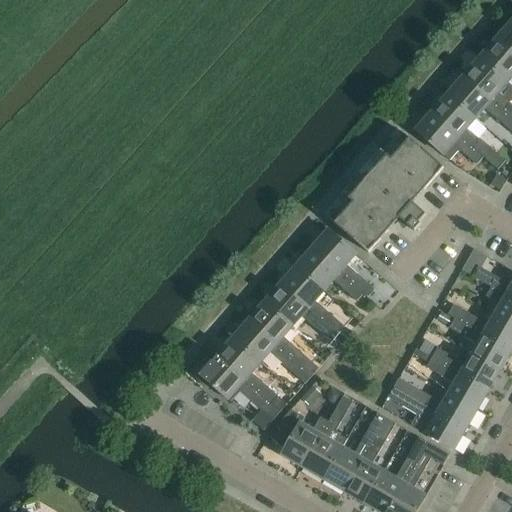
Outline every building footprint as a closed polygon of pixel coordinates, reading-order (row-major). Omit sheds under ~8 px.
[(506,30),(497,41),(511,54),(511,29),(509,32),(506,30)] [(489,55),(483,62),(508,83),(511,78),(511,54),(497,41),(487,52),(489,55)] [(474,66),(465,77),(511,118),(511,104),(510,103),(511,101),(511,86),(508,83),(483,62),(477,68),(474,66)] [(458,91),(452,98),(476,119),(485,109),(511,132),(511,118),(465,77),(455,88),(458,91)] [(443,102),(433,113),(473,147),(485,158),(499,170),(505,162),(479,140),(467,129),(476,119),(452,98),(445,104),(443,102)] [(426,127),(419,134),(451,162),(459,152),(462,152),(477,166),(485,158),(473,147),(433,113),(423,124),(426,127)] [(338,209),(329,219),(369,255),(389,232),(385,228),(420,188),(424,192),(444,169),(410,139),(404,134),(395,144),(401,149),(392,160),(381,151),(372,161),(378,166),(358,189),(352,184),(343,194),(354,203),(344,214),(338,209)] [(500,176),(493,187),(500,190),(506,180),(500,176)] [(413,203),(399,219),(415,233),(422,225),(420,224),(427,216),(413,203)] [(323,239),(313,250),(364,295),(368,299),(375,291),(347,266),(356,255),(332,234),(325,241),(323,239)] [(306,263),(300,270),(324,292),(333,281),(357,303),(364,295),(313,250),(303,261),(306,263)] [(479,267),(473,278),(492,289),(492,288),(511,299),(511,286),(511,287),(479,267)] [(291,275),(281,286),(337,335),(344,327),(315,302),(324,292),(300,270),(294,277),(291,275)] [(274,299),(268,306),(293,328),(302,317),(330,343),(337,335),(281,286),(271,297),(274,299)] [(492,289),(486,298),(500,306),(495,316),(511,326),(511,299),(492,288),(492,289)] [(259,311),(250,322),(313,377),(320,370),(283,338),(293,328),(268,306),(262,313),(259,311)] [(454,306),(448,316),(454,320),(455,320),(511,352),(511,326),(495,316),(489,326),(454,306)] [(442,313),(437,321),(449,328),(454,320),(448,316),(442,313)] [(455,320),(450,329),(477,345),(472,355),(501,373),(511,353),(511,352),(455,320)] [(242,335),(236,342),(261,364),(270,353),(306,385),(313,377),(250,322),(240,333),(242,335)] [(228,347),(218,358),(281,413),(288,406),(252,374),(261,364),(236,342),(230,349),(228,347)] [(438,349),(432,359),(490,392),(501,373),(472,355),(466,365),(438,349)] [(417,350),(414,355),(429,364),(427,369),(455,385),(449,395),(478,412),(490,392),(432,359),(417,350)] [(209,362),(195,378),(209,389),(212,386),(231,403),(240,393),(262,412),(253,422),(264,432),(281,413),(218,358),(212,365),(209,362)] [(400,380),(394,389),(467,432),(478,412),(449,395),(443,405),(400,380)] [(332,389),(328,396),(330,403),(337,407),(343,396),(332,389)] [(394,389),(388,399),(418,416),(412,427),(426,435),(455,452),(467,432),(394,389)] [(344,398),(338,409),(347,414),(353,403),(344,398)] [(330,423),(304,468),(316,476),(318,472),(326,477),(343,449),(348,439),(339,433),(338,430),(347,414),(338,409),(337,409),(329,423),(330,423)] [(292,411),(269,437),(285,451),(284,453),(293,458),(291,461),(304,468),(330,423),(329,423),(321,418),(313,432),(302,425),(305,419),(292,411)] [(343,449),(326,477),(334,482),(332,485),(345,492),(387,420),(379,415),(355,456),(343,449)] [(387,420),(345,492),(358,500),(360,497),(368,501),(384,473),(372,466),(396,425),(387,420)] [(384,473),(368,501),(376,506),(374,509),(379,511),(389,511),(429,444),(420,439),(396,480),(384,473)] [(429,444),(389,511),(417,511),(426,498),(414,490),(432,459),(445,466),(450,456),(438,449),(429,444)]
